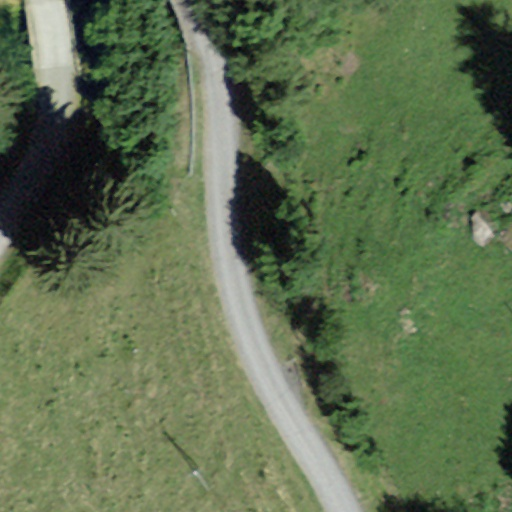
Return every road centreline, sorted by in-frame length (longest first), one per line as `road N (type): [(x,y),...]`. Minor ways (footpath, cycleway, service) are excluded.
road 1 (residential): [(192,0),(219,128),(239,311),(342,511)]
road 2 (residential): [(0,226),(56,139),(45,0)]
